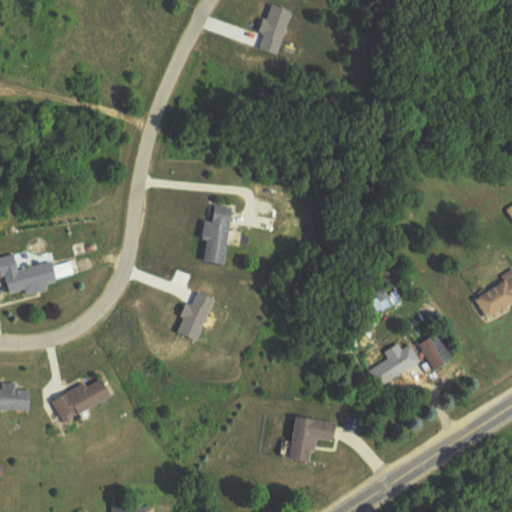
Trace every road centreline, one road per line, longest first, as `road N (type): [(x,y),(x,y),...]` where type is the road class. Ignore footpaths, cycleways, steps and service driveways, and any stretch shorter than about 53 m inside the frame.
road 1 (residential): [(0,345),(54,341),(91,322),(115,292),(151,133),(210,0)]
road 2 (tertiary): [(345,511),(511,405)]
